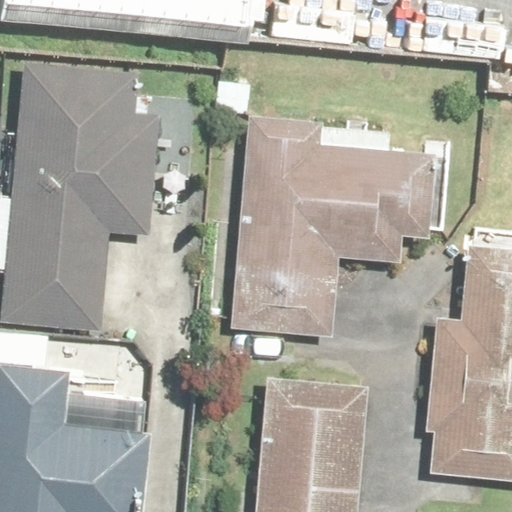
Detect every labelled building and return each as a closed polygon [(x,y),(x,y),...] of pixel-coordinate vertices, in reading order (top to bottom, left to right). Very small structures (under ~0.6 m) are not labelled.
[(0,356),(40,358),(44,268),(85,270),(91,109),(49,107),(0,105),(0,356)] [(262,370),(263,298),(321,304),(376,261),(372,196),(265,190),(266,164),(177,162),(173,368),(262,370)] [(401,279),(401,361),(367,361),(370,511),(471,511),(473,279),(401,279)] [(0,511),(82,511),(87,469),(45,464),(40,442),(24,436),(14,428),(1,426),(3,403),(0,402),(0,511)] [(291,511),(295,425),(197,421),(192,511),(291,511)]
